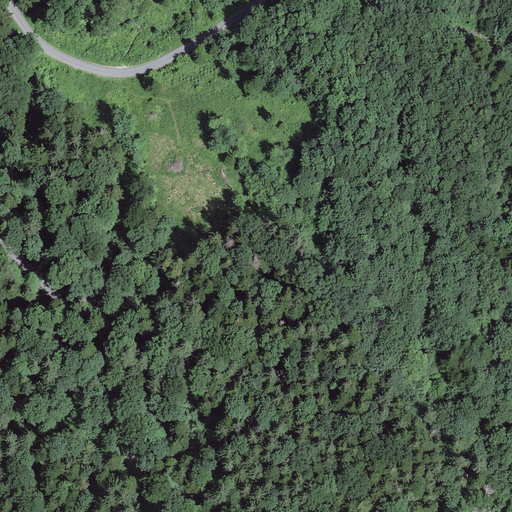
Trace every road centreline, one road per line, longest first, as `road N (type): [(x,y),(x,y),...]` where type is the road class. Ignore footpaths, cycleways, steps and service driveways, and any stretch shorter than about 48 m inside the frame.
road 1 (unclassified): [(0,243),(79,328),(113,400),(149,511)]
road 2 (unclassified): [(257,0),(174,56),(113,73),(48,51),(8,0)]
road 3 (unclassified): [(511,67),(462,32),(381,0)]
